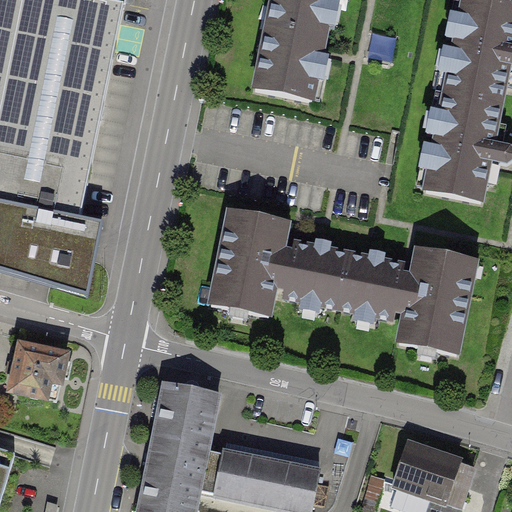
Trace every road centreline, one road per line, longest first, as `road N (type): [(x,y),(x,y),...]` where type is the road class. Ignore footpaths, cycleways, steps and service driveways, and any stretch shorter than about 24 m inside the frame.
road 1 (residential): [(126,341),(511,441)]
road 2 (residential): [(194,0),(126,341)]
road 3 (residential): [(126,341),(92,511)]
road 4 (residential): [(0,304),(126,341)]
